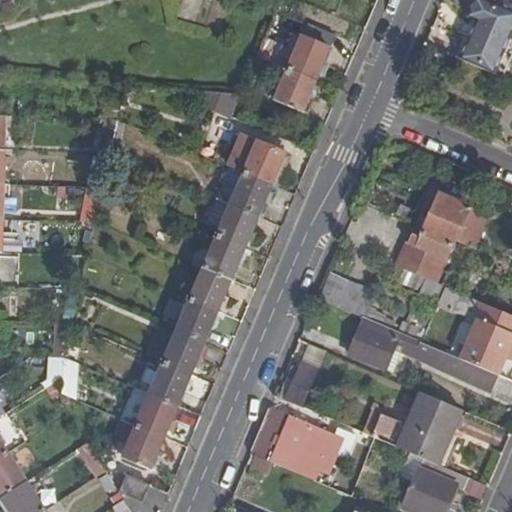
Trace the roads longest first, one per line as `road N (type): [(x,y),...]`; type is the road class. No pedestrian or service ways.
road 1 (residential): [(192,511),(368,111)]
road 2 (residential): [(368,111),(511,171)]
road 3 (residential): [(368,111),(415,0)]
